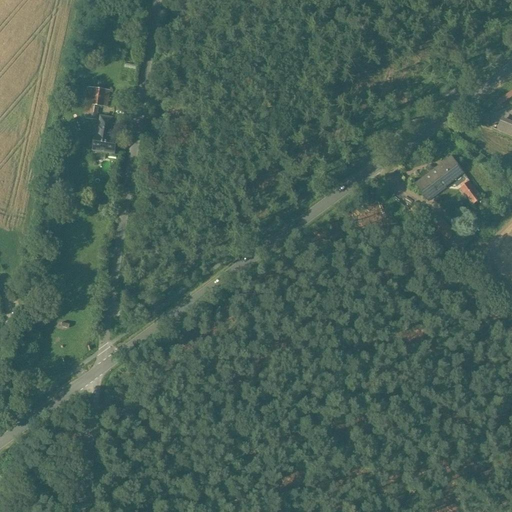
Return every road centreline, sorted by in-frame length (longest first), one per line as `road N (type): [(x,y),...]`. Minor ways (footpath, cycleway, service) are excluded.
road 1 (tertiary): [(511,67),(98,371)]
road 2 (residential): [(98,371),(154,0)]
road 3 (residential): [(79,511),(98,371)]
road 4 (tertiary): [(98,371),(0,442)]
